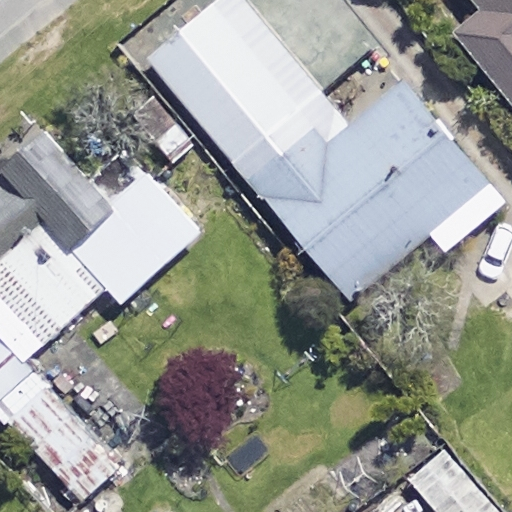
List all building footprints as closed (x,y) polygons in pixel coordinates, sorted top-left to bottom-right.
[(509,203),(408,81),(351,128),(243,0),(224,0),(152,60),(352,301),(430,236),(446,255),(509,203)] [(511,0),(423,0),(511,104),(511,0)] [(202,234),(149,174),(112,207),(43,130),(0,168),(0,330),(28,361),(109,289),(123,305),(202,234)] [(110,363),(80,328),(35,366),(65,401),(110,363)] [(121,464),(0,341),(0,429),(77,508),(121,464)] [(497,511),(442,447),(408,475),(439,511),(497,511)]
